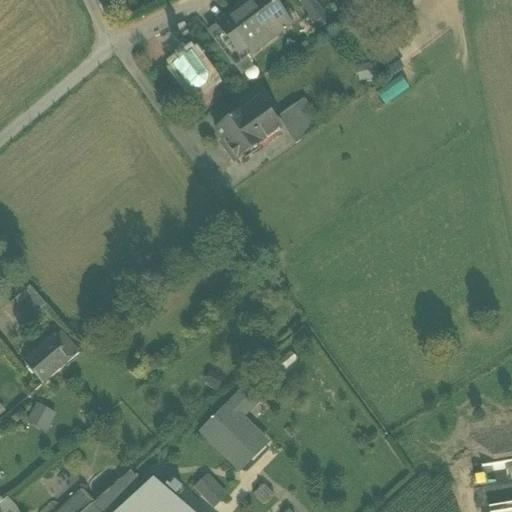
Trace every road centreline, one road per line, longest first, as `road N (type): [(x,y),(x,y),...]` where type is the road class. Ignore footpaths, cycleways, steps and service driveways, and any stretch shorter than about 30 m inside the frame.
road 1 (residential): [(114,43),(223,192)]
road 2 (residential): [(0,141),(114,43)]
